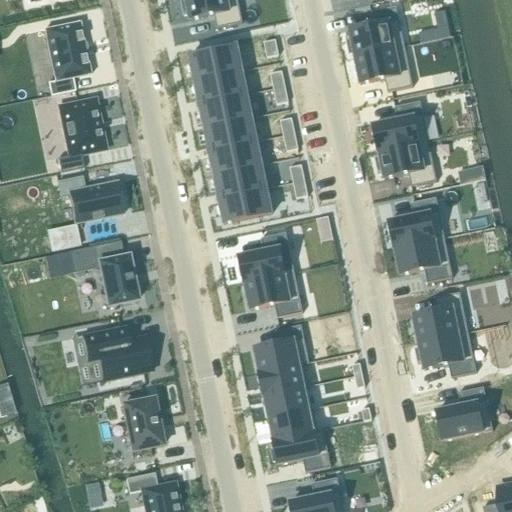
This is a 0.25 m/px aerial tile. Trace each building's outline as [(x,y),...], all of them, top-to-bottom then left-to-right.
[(184,0),(185,1),(180,2),(184,18),(188,17),(189,23),(214,18),(217,31),(242,25),(236,0),(184,0)] [(350,39),(346,40),(349,56),(353,55),(354,60),(404,50),(396,10),(370,15),(373,28),(349,33),(350,39)] [(79,25),(43,32),(54,84),(47,85),(50,98),(74,93),(72,81),(90,77),(79,25)] [(427,34),(417,36),(419,47),(430,44),(427,34)] [(275,42),(263,45),(266,61),(278,58),(275,42)] [(237,49),(189,59),(194,83),(242,73),(237,49)] [(404,50),(354,60),(360,87),(384,82),(387,95),(412,90),(404,50)] [(242,73),(194,83),(199,107),(247,97),(242,73)] [(281,74),(270,76),(273,92),(285,90),(281,74)] [(285,90),(273,92),(276,108),(288,105),(285,90)] [(247,97),(199,107),(204,131),(252,121),(247,97)] [(68,159),(57,161),(59,176),(83,171),(80,158),(82,157),(105,153),(95,102),(75,106),(58,109),(60,122),(68,158),(68,159)] [(397,123),(372,128),(378,155),(428,145),(419,105),(394,110),(397,123)] [(252,121),(204,131),(209,155),(257,145),(252,121)] [(291,121),(279,123),(283,139),(294,137),(291,121)] [(294,137),(283,139),(286,155),(298,152),(294,137)] [(257,145),(209,155),(214,178),(262,169),(257,145)] [(379,160),(375,160),(378,177),(382,176),(384,182),(408,177),(411,190),(436,184),(428,145),(378,155),(379,160)] [(301,168),(289,170),(292,186),(304,183),(301,168)] [(262,169),(214,178),(218,202),(267,193),(262,169)] [(474,172),(458,175),(461,187),(476,184),(474,172)] [(81,180),(57,185),(60,198),(68,196),(74,226),(123,216),(116,185),(83,192),(81,180)] [(304,183),(292,186),(296,202),(307,199),(304,183)] [(267,193),(218,202),(223,226),(272,216),(267,193)] [(417,218),(392,224),(397,251),(449,240),(444,214),(441,200),(414,205),(417,218)] [(74,228),(45,234),(50,255),(79,249),(74,228)] [(263,254),(238,259),(244,286),(294,276),(286,236),(260,241),(263,254)] [(397,251),(403,278),(428,273),(431,286),(457,281),(455,268),(449,240),(397,251)] [(120,244),(68,254),(73,276),(98,270),(107,310),(137,303),(128,259),(123,260),(120,244)] [(294,276),(244,286),(250,313),(274,308),(277,321),(302,316),(294,276)] [(437,314),(412,319),(418,346),(467,336),(459,296),(434,301),(437,314)] [(278,347),(254,352),(259,376),(309,366),(308,365),(301,328),(275,333),(278,347)] [(124,329),(82,338),(86,359),(88,365),(98,363),(101,377),(102,383),(102,384),(131,378),(151,373),(144,339),(127,343),(124,329)] [(419,351),(414,352),(418,368),(422,367),(423,373),(448,368),(451,381),(476,376),(467,336),(418,346),(419,351)] [(309,366),(259,376),(263,399),(308,389),(304,368),(309,367),(309,366)] [(359,366),(352,368),(354,380),(362,378),(359,366)] [(362,378),(354,380),(356,391),(364,390),(362,378)] [(308,389),(263,399),(268,421),(313,411),(313,410),(308,411),(304,391),(309,390),(308,389)] [(460,409),(436,414),(442,444),(492,434),(483,390),(458,396),(460,409)] [(153,402),(122,407),(131,455),(162,449),(153,402)] [(313,411),(268,421),(272,443),(322,433),(322,432),(318,433),(313,411)] [(369,411),(361,412),(363,424),(371,423),(369,411)] [(273,447),(269,448),(273,464),(277,463),(278,468),(302,462),(305,476),(330,470),(323,433),(322,433),(272,443),(273,447)] [(375,454),(364,456),(365,465),(376,462),(375,454)] [(153,476),(125,482),(125,484),(128,496),(140,494),(143,511),(180,511),(174,485),(156,489),(153,476)] [(312,501),(290,505),(291,511),(343,511),(337,482),(336,482),(313,487),(316,500),(312,501)] [(96,486),(84,488),(86,496),(98,493),(96,486)] [(501,506),(482,510),(482,511),(511,511),(511,487),(498,491),(501,506)]
